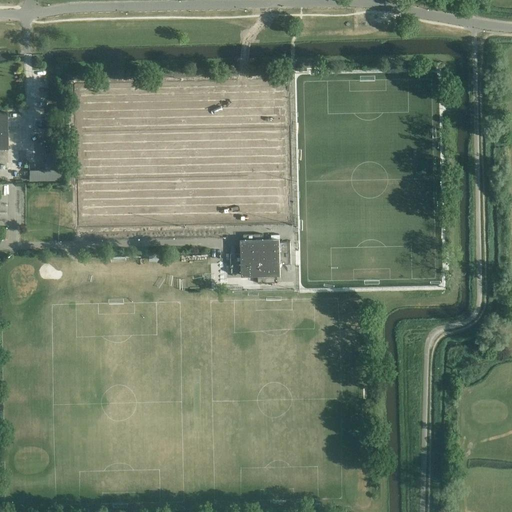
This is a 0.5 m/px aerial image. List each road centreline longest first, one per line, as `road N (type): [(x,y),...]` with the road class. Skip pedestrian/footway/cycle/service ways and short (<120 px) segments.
road 1 (unknown): [(511,35),(482,40),(484,312),(436,342),(428,511)]
road 2 (unclassified): [(0,14),(353,1),(511,26)]
